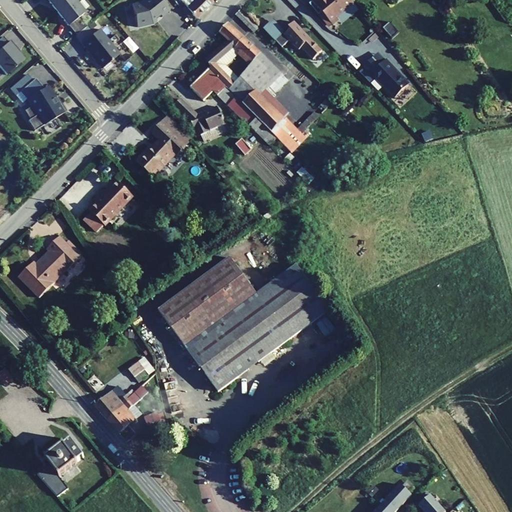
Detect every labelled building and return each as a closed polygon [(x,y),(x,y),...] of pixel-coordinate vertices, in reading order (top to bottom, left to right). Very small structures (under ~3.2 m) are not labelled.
[(47,0),(57,12),(72,0),(47,0)] [(84,13),(73,0),(72,0),(57,12),(76,35),(87,27),(79,17),(84,13)] [(169,11),(160,0),(145,0),(142,3),(132,5),(137,27),(152,23),(160,16),(162,17),(169,11)] [(179,0),(183,5),(192,15),(195,18),(212,2),(210,0),(179,0)] [(353,3),(350,0),(313,0),(312,1),(317,7),(332,25),(338,20),(336,17),(352,3),(353,3)] [(352,3),(336,17),(338,20),(342,24),(358,10),(352,3)] [(179,8),(187,18),(192,15),(183,5),(179,8)] [(328,28),(332,25),(317,7),(313,10),(328,28)] [(253,32),(257,28),(240,11),(235,15),(253,32)] [(275,41),(282,33),(271,22),(263,30),(274,41),(275,41)] [(307,36),(294,22),(288,28),(290,30),(284,35),(282,33),(275,41),(282,48),(289,41),(299,50),(301,48),(313,60),(322,51),(310,39),(307,39),(307,36)] [(205,60),(211,67),(208,70),(229,90),(228,90),(242,104),(254,92),(259,96),(265,90),(271,97),(288,81),(260,54),(227,24),(219,33),(228,41),(205,60)] [(93,35),(87,27),(75,36),(101,69),(120,54),(100,29),(93,35)] [(16,48),(10,40),(0,48),(0,67),(6,74),(23,60),(14,49),(16,48)] [(376,60),(363,47),(353,56),(356,58),(366,69),(373,62),(376,60)] [(366,69),(356,58),(350,64),(365,80),(378,68),(373,62),(366,69)] [(242,104),(228,90),(229,90),(208,70),(190,88),(203,101),(213,92),(248,127),(249,126),(263,140),(270,132),(242,104)] [(27,121),(33,131),(65,112),(59,102),(57,103),(47,86),(43,89),(34,79),(20,91),(26,99),(36,115),(27,121)] [(334,95),(328,89),(322,94),(329,101),(334,95)] [(271,97),(265,90),(259,96),(283,121),(286,118),(284,117),(287,114),(271,97)] [(254,92),(242,104),(270,132),(276,138),(291,154),(306,138),(286,118),(283,121),(259,96),(254,92)] [(203,141),(226,131),(225,128),(227,127),(225,123),(224,124),(217,107),(197,116),(181,100),(175,106),(188,118),(200,136),(201,135),(203,141)] [(166,118),(164,121),(187,143),(190,140),(166,118)] [(148,149),(136,162),(152,177),(157,171),(159,172),(175,155),(176,157),(189,144),(187,143),(164,121),(163,120),(151,133),(159,140),(150,150),(148,149)] [(269,145),(276,138),(270,132),(263,140),(269,145)] [(250,150),(240,140),(235,145),(244,155),(250,150)] [(289,163),(294,158),(290,153),(284,159),(289,163)] [(308,185),(314,180),(302,168),(296,173),(308,185)] [(104,190),(93,201),(96,203),(88,210),(90,213),(104,225),(105,227),(133,197),(128,192),(123,188),(117,181),(106,193),(104,190)] [(128,183),(123,188),(128,192),(133,188),(128,183)] [(104,225),(90,213),(83,220),(97,233),(104,225)] [(33,263),(18,277),(39,298),(80,258),(78,257),(65,244),(59,237),(47,249),(49,252),(40,261),(41,262),(37,266),(33,263)] [(245,295),(218,258),(146,310),(205,392),(317,312),(285,267),(245,295)] [(127,374),(133,381),(142,373),(136,365),(127,374)] [(96,407),(108,421),(131,401),(125,394),(118,387),(117,388),(111,393),(96,407)] [(131,401),(135,406),(144,398),(138,392),(131,401)] [(108,421),(120,435),(128,428),(143,415),(135,406),(131,401),(108,421)] [(68,450),(63,445),(43,464),(61,484),(82,466),(68,450)] [(395,511),(412,494),(400,484),(374,511),(395,511)] [(445,511),(431,495),(419,505),(424,511),(445,511)]
